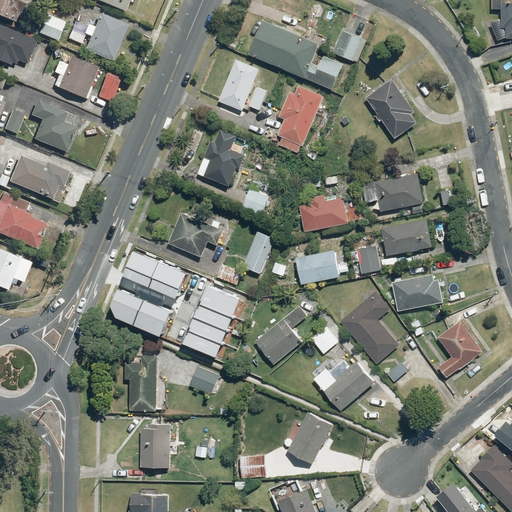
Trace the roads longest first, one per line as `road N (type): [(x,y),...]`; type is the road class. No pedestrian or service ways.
road 1 (residential): [(391,0),(439,32),(461,66),(511,274)]
road 2 (secondary): [(90,269),(202,0)]
road 3 (residential): [(402,472),(511,377)]
